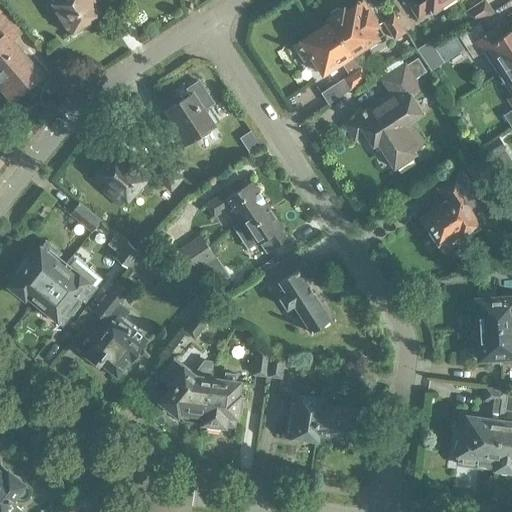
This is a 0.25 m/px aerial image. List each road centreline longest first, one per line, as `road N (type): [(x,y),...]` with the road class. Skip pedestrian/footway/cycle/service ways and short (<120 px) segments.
road 1 (residential): [(390,511),(409,340),(209,23)]
road 2 (residential): [(0,213),(84,108),(209,23)]
road 3 (residential): [(132,480),(322,511)]
road 4 (residential): [(0,368),(132,480)]
